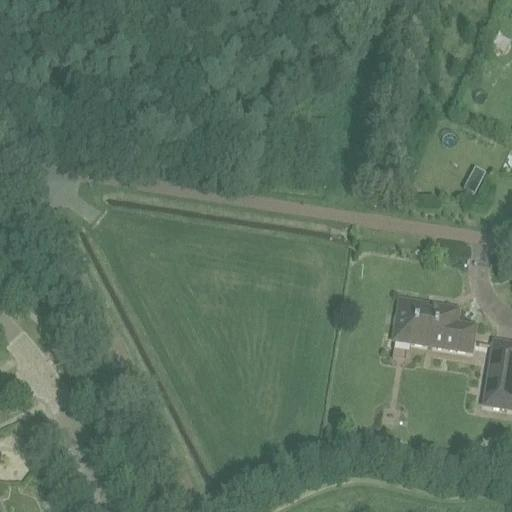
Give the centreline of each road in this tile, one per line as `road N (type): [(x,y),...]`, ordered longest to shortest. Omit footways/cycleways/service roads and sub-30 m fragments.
road 1 (residential): [(511,243),(22,177),(0,134)]
road 2 (residential): [(114,511),(41,374)]
